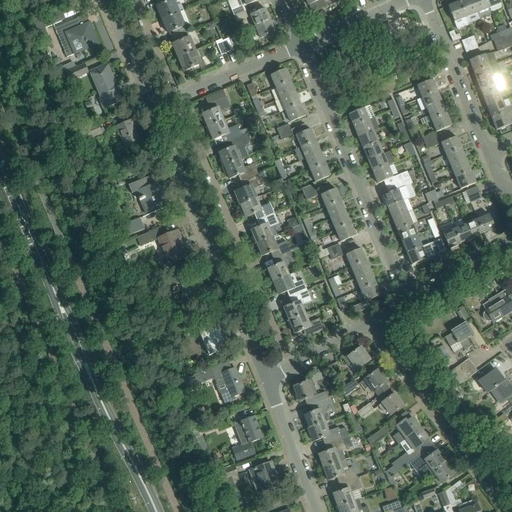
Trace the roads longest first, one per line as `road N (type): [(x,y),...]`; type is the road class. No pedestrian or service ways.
road 1 (residential): [(266,378),(156,104)]
road 2 (residential): [(291,367),(183,93)]
road 3 (residential): [(407,299),(304,44)]
road 4 (residential): [(511,511),(369,324)]
road 5 (secondary): [(159,511),(57,301)]
road 6 (secondary): [(57,301),(78,363),(151,511)]
road 7 (residential): [(489,152),(424,0)]
road 8 (secondary): [(57,301),(0,164)]
road 9 (residential): [(315,511),(266,378)]
road 10 (residential): [(183,93),(304,44)]
road 11 (residential): [(407,299),(511,236)]
